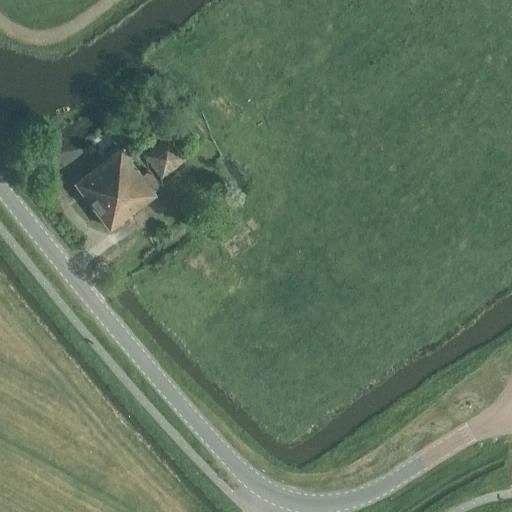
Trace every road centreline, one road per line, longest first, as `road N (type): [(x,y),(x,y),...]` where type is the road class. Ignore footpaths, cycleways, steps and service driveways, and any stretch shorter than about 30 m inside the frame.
road 1 (tertiary): [(270,493),(237,471),(0,180)]
road 2 (tertiary): [(511,423),(482,429),(362,502),(323,508),(270,493)]
road 3 (track): [(118,0),(60,38),(18,32),(0,19)]
